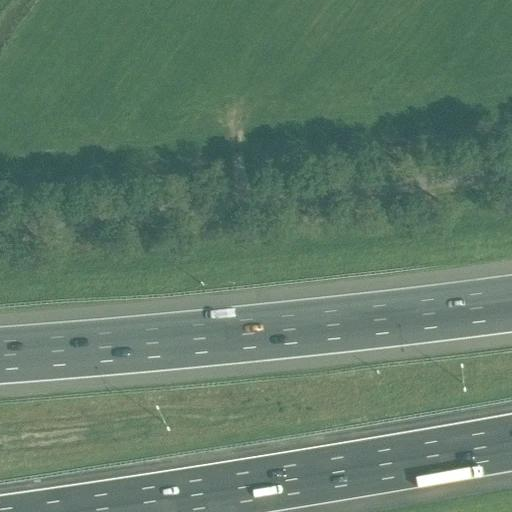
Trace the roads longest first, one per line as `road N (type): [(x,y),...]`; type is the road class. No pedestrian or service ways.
road 1 (unclassified): [(0,230),(511,172)]
road 2 (motorway): [(511,303),(0,356)]
road 3 (motorway): [(80,511),(511,443)]
